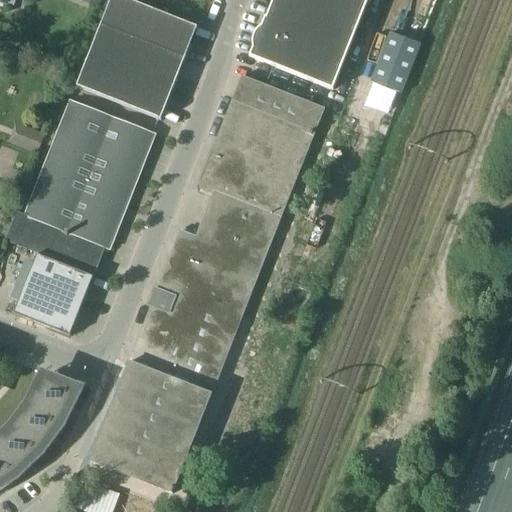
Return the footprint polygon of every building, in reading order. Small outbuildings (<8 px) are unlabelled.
[(111,0),(101,27),(76,88),(160,122),(185,60),(198,29),(125,0),(111,0)] [(83,0),(83,2),(98,8),(100,0),(83,0)] [(272,0),(262,27),(260,29),(257,31),(255,34),(254,36),(253,40),(253,43),(253,46),(254,49),(250,58),(332,89),(366,0),(272,0)] [(390,34),(371,83),(400,95),(420,45),(390,34)] [(152,307),(130,363),(91,463),(173,495),(175,490),(175,491),(213,396),(282,219),(325,111),(242,78),(198,189),(214,195),(196,239),(181,233),(158,291),(156,291),(150,307),(152,307)] [(25,216),(17,213),(6,242),(94,277),(105,249),(110,251),(155,137),(70,103),(25,216)] [(15,124),(8,143),(29,151),(36,132),(15,124)] [(37,256),(15,315),(70,337),(93,277),(37,256)] [(76,394),(37,379),(37,380),(46,384),(40,395),(36,393),(28,408),(32,410),(26,419),(22,416),(11,430),(15,433),(8,441),(4,437),(0,440),(0,485),(16,475),(40,452),(60,425),(76,394)] [(114,511),(120,496),(77,480),(67,507),(80,511),(114,511)]
